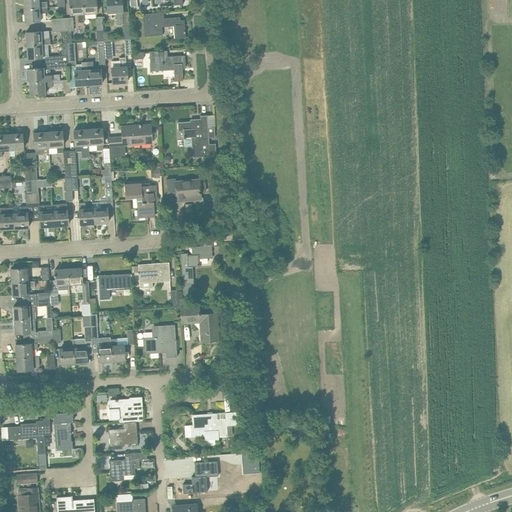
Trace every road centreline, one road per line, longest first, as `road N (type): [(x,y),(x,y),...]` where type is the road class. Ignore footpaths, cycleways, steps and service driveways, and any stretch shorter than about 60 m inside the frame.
road 1 (residential): [(15,108),(207,92),(205,0)]
road 2 (residential): [(0,255),(160,238)]
road 3 (residential): [(155,399),(215,396),(224,386),(213,376),(154,380)]
road 4 (residential): [(46,479),(87,469),(84,384)]
